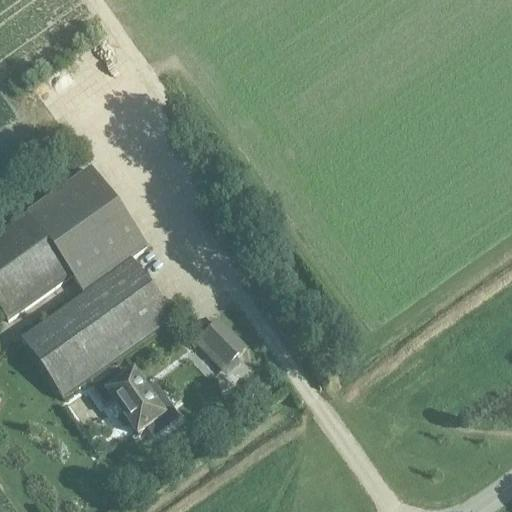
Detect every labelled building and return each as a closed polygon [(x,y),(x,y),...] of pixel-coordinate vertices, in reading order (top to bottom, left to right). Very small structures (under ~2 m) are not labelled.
[(47,78),(52,88),(69,78),(63,69),(47,78)] [(64,401),(173,324),(131,265),(148,253),(90,173),(0,236),(0,309),(10,322),(71,279),(85,298),(22,343),(64,401)] [(155,275),(171,264),(165,256),(150,267),(155,275)] [(197,347),(197,348),(202,344),(227,370),(245,352),(219,325),(197,347)] [(179,360),(193,351),(177,326),(163,335),(179,360)] [(114,404),(138,438),(164,419),(134,377),(119,387),(112,377),(93,391),(106,410),(114,404)] [(83,426),(96,453),(121,441),(108,414),(83,426)]
